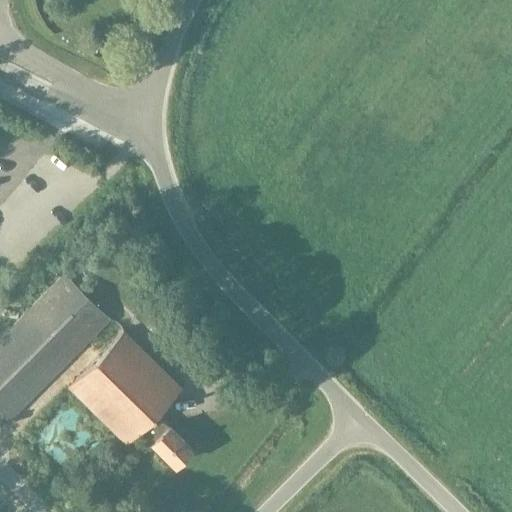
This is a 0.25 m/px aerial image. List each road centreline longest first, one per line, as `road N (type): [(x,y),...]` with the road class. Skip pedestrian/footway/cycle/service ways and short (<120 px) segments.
road 1 (tertiary): [(359,418),(206,258),(169,195),(153,112),(166,54),(192,0)]
road 2 (unclassified): [(455,511),(359,418)]
road 3 (tertiary): [(264,511),(359,418)]
